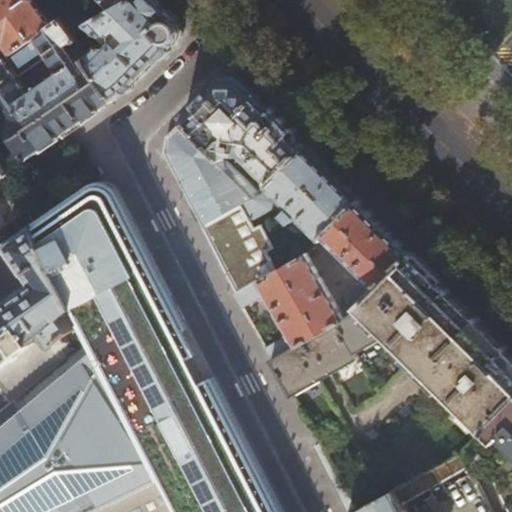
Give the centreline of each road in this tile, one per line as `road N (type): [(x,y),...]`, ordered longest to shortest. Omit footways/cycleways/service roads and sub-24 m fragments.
road 1 (residential): [(260,0),(128,143),(315,511)]
road 2 (secondary): [(511,214),(294,0)]
